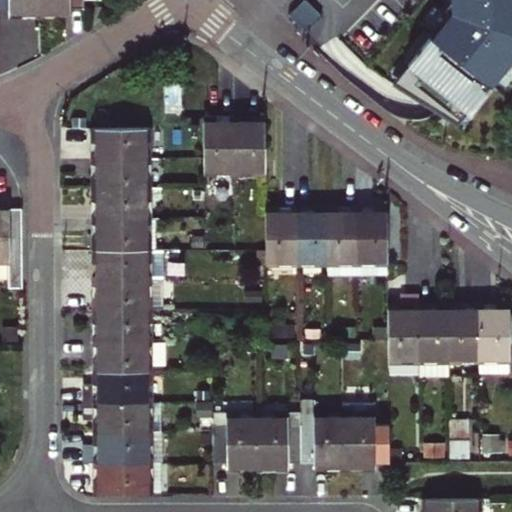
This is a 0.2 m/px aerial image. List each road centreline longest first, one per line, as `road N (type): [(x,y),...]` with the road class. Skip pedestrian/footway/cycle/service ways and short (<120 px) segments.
road 1 (residential): [(42,511),(41,158),(19,93)]
road 2 (tertiary): [(193,0),(374,146)]
road 3 (tertiary): [(374,146),(511,259)]
road 4 (residential): [(19,93),(170,0)]
road 5 (tertiary): [(511,216),(374,146)]
